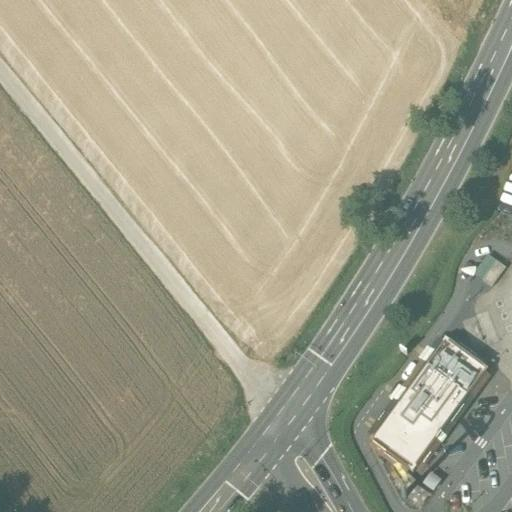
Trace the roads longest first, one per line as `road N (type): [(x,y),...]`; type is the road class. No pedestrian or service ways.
road 1 (track): [(0,72),(283,426)]
road 2 (secondary): [(511,38),(372,290),(283,426)]
